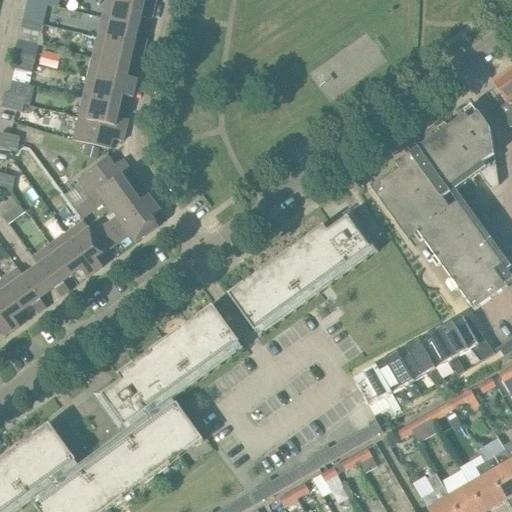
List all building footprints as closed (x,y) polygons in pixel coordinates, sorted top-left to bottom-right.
[(154,11),(109,0),(107,0),(103,20),(139,28),(142,17),(152,19),(154,11)] [(109,0),(154,11),(156,1),(152,0),(109,0)] [(45,18),(25,14),(24,21),(43,26),(45,18)] [(103,20),(98,40),(145,51),(147,41),(137,38),(139,28),(103,20)] [(41,34),(43,26),(24,21),(22,29),(41,34)] [(98,40),(94,60),(130,69),(133,57),(143,59),(145,51),(98,40)] [(61,56),(43,51),(39,66),(57,70),(61,56)] [(35,58),(16,53),(14,61),(33,66),(35,58)] [(128,78),(130,69),(94,60),(89,80),(135,91),(138,81),(128,78)] [(33,66),(14,61),(12,69),(31,74),(33,66)] [(507,103),(511,109),(511,67),(492,82),(507,103)] [(89,80),(84,101),(120,109),(123,97),(133,99),(135,91),(89,80)] [(10,94),(6,93),(4,101),(24,105),(30,107),(34,89),(12,84),(10,94)] [(22,113),(24,105),(4,101),(2,108),(22,113)] [(120,109),(84,101),(79,121),(126,132),(128,120),(118,118),(120,109)] [(454,186),(477,170),(492,191),(499,186),(491,130),(478,112),(477,114),(470,119),(467,115),(448,129),(451,133),(444,138),(441,134),(424,146),(427,151),(415,160),(384,183),(390,191),(382,197),(395,214),(403,209),(408,216),(400,221),(413,239),(419,234),(474,310),(506,287),(505,286),(511,280),(511,277),(507,270),(511,267),(454,186)] [(123,142),(126,132),(79,121),(75,142),(111,150),(113,140),(123,142)] [(20,138),(1,133),(0,137),(0,141),(19,146),(20,138)] [(26,158),(28,149),(18,146),(19,146),(0,141),(0,149),(17,153),(16,156),(26,158)] [(85,156),(96,159),(99,150),(88,147),(85,156)] [(115,167),(109,158),(79,180),(82,185),(66,196),(76,210),(92,199),(131,171),(123,161),(115,167)] [(83,220),(107,202),(113,210),(135,194),(128,185),(136,179),(131,171),(92,199),(76,210),(83,220)] [(11,177),(0,174),(0,182),(13,186),(15,178),(11,177)] [(0,190),(12,193),(13,186),(0,182),(0,190)] [(118,218),(98,232),(104,241),(155,204),(149,197),(141,203),(135,194),(113,210),(118,218)] [(155,204),(104,241),(111,249),(130,235),(136,244),(159,227),(152,218),(160,212),(155,204)] [(25,213),(20,207),(4,218),(8,225),(25,213)] [(371,250),(349,219),(328,233),(324,227),(229,296),(256,333),(371,250)] [(107,252),(94,235),(85,222),(67,234),(95,273),(103,268),(97,259),(107,252)] [(95,273),(67,234),(50,246),(73,277),(82,270),(88,279),(95,273)] [(73,277),(50,246),(33,258),(39,266),(55,289),(61,298),(70,292),(64,283),(73,277)] [(48,295),(55,289),(39,266),(31,272),(24,277),(40,300),(48,295)] [(17,269),(0,281),(23,312),(32,306),(38,315),(46,308),(40,300),(24,277),(17,269)] [(0,281),(0,315),(13,333),(20,327),(14,319),(23,312),(0,281)] [(240,344),(214,307),(118,376),(123,382),(103,396),(125,427),(240,344)] [(0,331),(5,338),(13,333),(0,315),(0,331)] [(441,331),(457,359),(472,350),(481,363),(477,357),(491,349),(475,326),(470,330),(464,318),(441,331)] [(457,359),(441,331),(420,343),(443,385),(444,385),(436,371),(449,363),(459,376),(465,373),(457,359)] [(511,353),(511,339),(499,349),(505,358),(511,353)] [(443,385),(420,343),(398,356),(422,397),(414,383),(428,376),(437,388),(443,385)] [(481,363),(489,359),(495,355),(491,349),(477,357),(481,363)] [(416,401),(422,397),(398,356),(377,368),(400,410),(401,409),(393,395),(406,388),(416,401)] [(511,367),(499,375),(511,397),(511,367)] [(394,413),(400,410),(377,368),(354,381),(370,408),(384,400),(394,413)] [(496,388),(492,380),(479,387),(484,395),(496,388)] [(470,391),(463,396),(449,402),(455,411),(468,404),(473,413),(480,409),(470,391)] [(449,402),(429,414),(434,423),(455,411),(449,402)] [(106,511),(204,442),(178,405),(36,508),(39,511),(106,511)] [(407,427),(413,436),(434,423),(429,414),(407,427)] [(383,434),(376,420),(368,425),(370,428),(376,438),(383,434)] [(0,511),(7,511),(77,462),(50,426),(0,462),(0,511)] [(400,443),(413,436),(407,427),(395,434),(400,443)] [(376,438),(370,428),(364,432),(369,442),(376,438)] [(364,432),(357,435),(363,445),(369,442),(364,432)] [(357,435),(350,439),(356,449),(363,445),(357,435)] [(350,439),(344,443),(349,453),(356,449),(350,439)] [(344,443),(337,447),(343,457),(349,453),(344,443)] [(329,447),(321,451),(329,465),(336,460),(330,450),(329,447)] [(337,447),(330,450),(336,460),(343,457),(337,447)] [(368,450),(354,457),(359,465),(372,458),(368,450)] [(321,451),(314,455),(315,459),(321,469),(329,465),(321,451)] [(507,501),(511,498),(511,462),(506,451),(485,463),(507,501)] [(359,465),(354,457),(342,464),(347,472),(359,465)] [(308,463),(314,473),(321,469),(315,459),(308,463)] [(308,463),(301,467),(307,477),(314,473),(308,463)] [(470,486),(485,511),(487,511),(507,501),(485,463),(476,468),(482,479),(470,486)] [(301,467),(294,471),(300,481),(307,477),(301,467)] [(338,476),(334,469),(321,476),(325,483),(338,476)] [(294,471),(287,475),(293,485),(300,481),(294,471)] [(442,485),(437,475),(436,476),(456,511),(485,511),(470,486),(463,473),(442,485)] [(287,475),(280,479),(286,489),(293,485),(287,475)] [(456,511),(436,476),(428,480),(435,493),(422,501),(428,511),(456,511)] [(280,479),(273,483),(278,493),(286,489),(280,479)] [(278,493),(273,483),(271,480),(263,484),(271,497),(278,493)] [(263,484),(256,488),(258,491),(264,501),(271,497),(263,484)] [(292,493),(296,501),(310,493),(305,485),(292,493)] [(251,496),(256,506),(264,501),(258,491),(251,496)] [(296,501),(292,493),(280,500),(284,508),(296,501)] [(251,496),(244,500),(249,510),(256,506),(251,496)] [(244,500),(236,504),(241,511),(244,511),(249,510),(244,500)]
